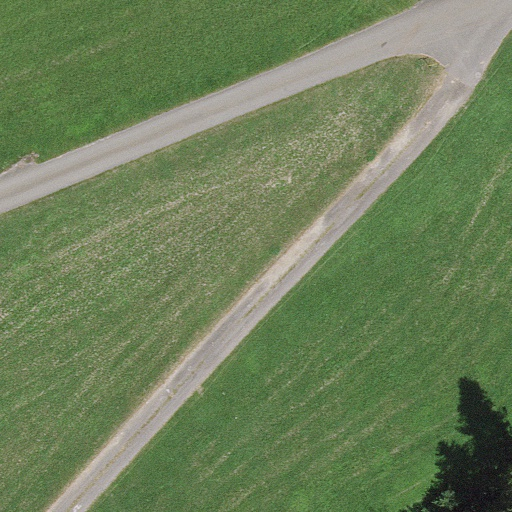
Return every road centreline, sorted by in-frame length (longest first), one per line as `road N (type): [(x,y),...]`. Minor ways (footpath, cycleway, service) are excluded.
road 1 (track): [(64,511),(449,97),(477,49),(484,0)]
road 2 (unclassified): [(481,0),(0,199)]
